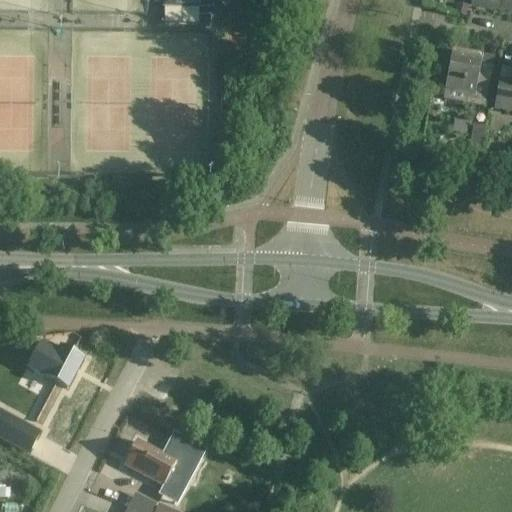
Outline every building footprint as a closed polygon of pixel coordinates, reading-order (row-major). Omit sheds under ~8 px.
[(202,0),(202,8),(215,8),(215,0),(202,0)] [(511,0),(471,0),(470,7),(498,13),(500,0),(511,0)] [(481,57),(451,51),(441,100),(483,109),(490,75),(491,76),(495,58),(482,56),(481,58),(481,57)] [(511,71),(501,69),(500,78),(498,78),(492,110),(511,113),(511,71)] [(485,128),(473,126),(467,154),(480,156),(485,128)] [(39,349),(28,369),(67,390),(82,361),(61,350),(60,351),(60,352),(42,343),(39,349)] [(0,374),(0,412),(6,415),(23,378),(2,369),(0,374)] [(6,417),(0,428),(0,438),(28,454),(39,435),(6,417)] [(177,463),(137,442),(124,467),(164,488),(166,483),(181,490),(188,476),(174,469),(177,463)]
